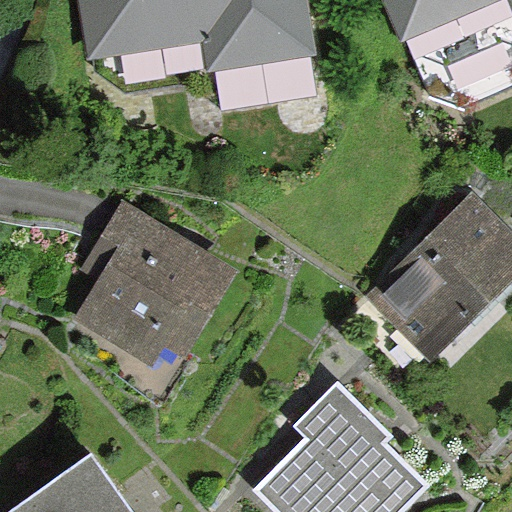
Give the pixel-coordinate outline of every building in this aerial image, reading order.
[(304,0),(81,0),(94,78),(213,59),(219,101),(318,85),(304,0)] [(511,0),(384,0),(433,112),(511,77),(511,0)] [(511,242),(478,206),(369,307),(426,367),(511,287),(511,242)] [(237,279),(125,212),(60,319),(152,374),(167,349),(188,361),(237,279)] [(305,442),(252,493),(270,511),(410,511),(431,492),(388,447),(394,441),(338,384),(292,429),(305,442)] [(120,511),(92,470),(29,511),(120,511)]
